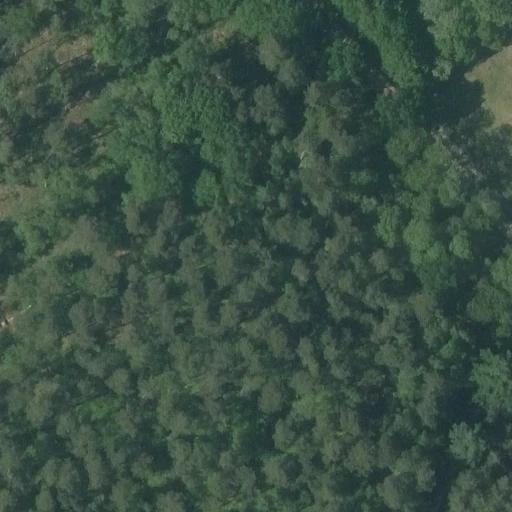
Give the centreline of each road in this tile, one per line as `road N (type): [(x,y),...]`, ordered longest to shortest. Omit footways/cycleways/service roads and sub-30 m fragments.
road 1 (track): [(281,0),(474,219),(511,244)]
road 2 (track): [(511,322),(412,511)]
